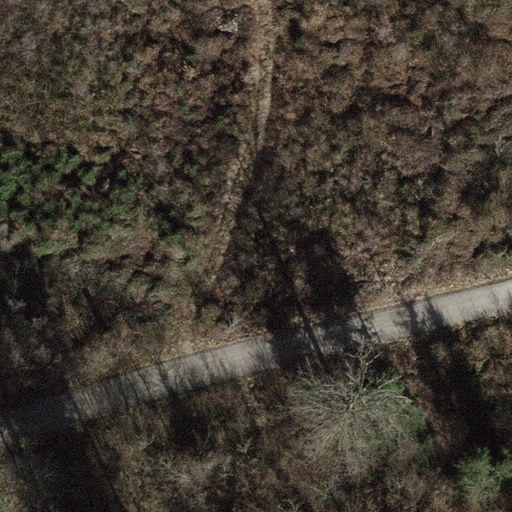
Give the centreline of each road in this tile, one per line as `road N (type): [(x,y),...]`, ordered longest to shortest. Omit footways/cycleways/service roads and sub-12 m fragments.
road 1 (track): [(0,434),(511,294)]
road 2 (track): [(167,384),(248,163),(264,81),(264,0)]
